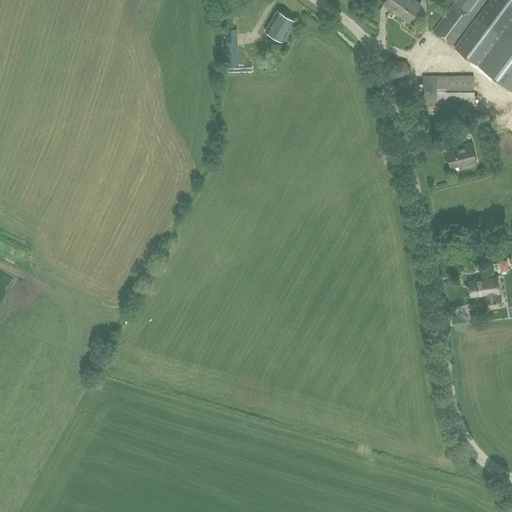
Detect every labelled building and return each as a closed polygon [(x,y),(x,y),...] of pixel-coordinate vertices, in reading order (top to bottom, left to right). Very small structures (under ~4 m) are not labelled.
[(385,0),(383,3),(409,22),(421,5),(414,0),(385,0)] [(452,45),(474,14),(485,0),(452,0),(455,2),(434,31),(452,45)] [(502,83),(511,70),(511,0),(489,0),(476,18),(478,19),(456,49),(483,69),(502,83)] [(282,41),(294,20),(278,10),(265,30),(282,41)] [(240,66),(238,40),(225,41),(226,66),(240,66)] [(423,104),(473,104),(473,76),(423,76),(423,104)] [(476,162),(471,143),(454,147),(454,149),(447,151),(451,167),(459,165),(460,167),(476,162)] [(509,258),(498,260),(500,271),(511,269),(509,258)] [(497,277),(487,279),(487,277),(474,279),(475,280),(469,281),(471,296),(487,294),(487,298),(484,298),(485,309),(502,306),(497,277)]
